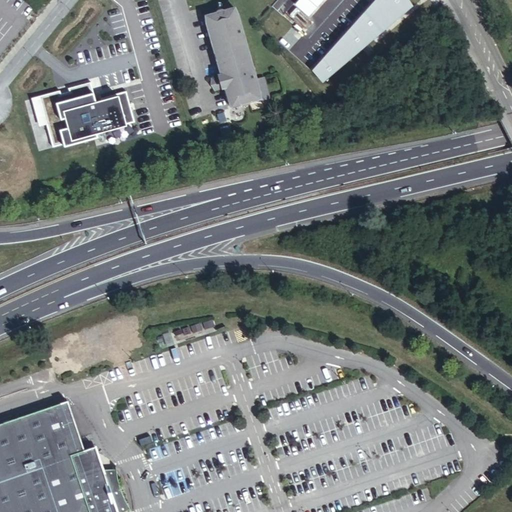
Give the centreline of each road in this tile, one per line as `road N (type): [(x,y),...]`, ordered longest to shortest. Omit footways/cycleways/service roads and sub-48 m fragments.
road 1 (trunk): [(59,292),(202,266),(303,268),(381,297),(511,386)]
road 2 (trunk): [(59,292),(230,234),(444,181)]
road 3 (trunk): [(511,132),(244,197)]
road 4 (trunk): [(244,197),(79,251),(0,287)]
road 5 (trunk): [(244,197),(0,236)]
